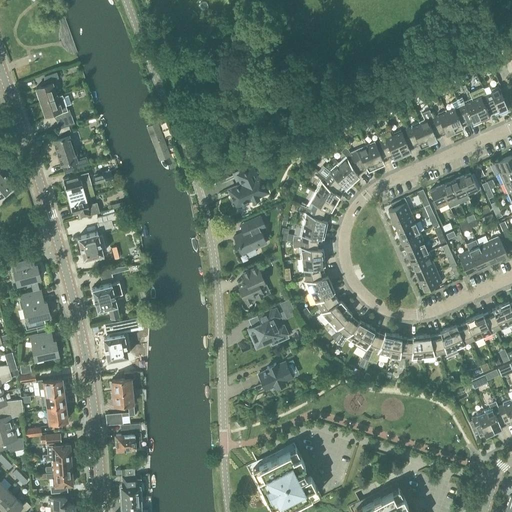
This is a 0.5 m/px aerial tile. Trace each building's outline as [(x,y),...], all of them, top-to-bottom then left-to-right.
[(490,62),(483,65),(488,75),(494,72),(491,64),(490,62)] [(41,101),(57,96),(51,80),(58,78),(57,72),(44,76),(44,82),(42,82),(42,85),(36,87),(41,101)] [(490,85),(483,88),(493,111),(498,108),(498,111),(509,105),(500,84),(491,88),(490,85)] [(483,88),(469,93),(471,97),(481,118),(489,115),(488,113),(493,111),(483,88)] [(57,96),(41,101),(45,115),(51,113),(52,115),(55,114),(58,119),(65,117),(67,125),(74,123),(69,109),(68,109),(66,105),(71,103),(68,95),(63,96),(62,94),(57,96)] [(464,101),(462,96),(456,98),(456,99),(467,122),(471,120),(472,122),(481,118),(471,97),(464,101)] [(445,108),(454,130),(463,126),(462,125),(467,122),(456,99),(449,102),(451,106),(445,108)] [(454,130),(445,108),(437,112),(437,114),(432,116),(440,134),(445,132),(446,134),(454,130)] [(440,134),(432,116),(430,111),(423,114),(425,117),(418,120),(428,142),(436,138),(436,136),(440,134)] [(406,128),(414,146),(419,144),(420,146),(428,142),(418,120),(410,124),(411,125),(406,128)] [(60,138),(53,139),(62,166),(63,166),(65,172),(89,165),(86,156),(78,158),(70,134),(72,134),(69,125),(56,129),(60,138)] [(172,159),(162,128),(153,131),(163,162),(172,159)] [(391,128),(377,134),(380,140),(388,158),(393,155),(393,157),(402,154),(392,132),(391,128)] [(414,146),(406,128),(401,130),(400,128),(392,132),(402,154),(410,150),(409,148),(414,146)] [(366,144),(376,165),(384,162),(383,160),(388,158),(380,140),(375,142),(374,140),(366,144)] [(376,165),(366,144),(355,149),(356,150),(351,153),(362,170),(367,167),(367,168),(368,169),(376,165)] [(362,170),(346,146),(341,151),(345,155),(337,163),(352,180),(359,175),(357,173),(362,170)] [(313,159),(309,150),(304,152),(308,161),(313,159)] [(498,172),(511,165),(511,153),(493,161),(498,172)] [(352,180),(337,163),(329,170),(323,165),(318,170),(325,176),(341,189),(344,185),(346,186),(352,180)] [(511,165),(498,172),(503,182),(511,177),(511,165)] [(480,166),(475,169),(478,176),(483,174),(480,166)] [(0,167),(0,194),(14,184),(0,167)] [(252,167),(238,174),(243,186),(230,192),(236,205),(252,198),(253,200),(259,198),(258,195),(259,195),(257,190),(265,186),(260,175),(256,176),(252,167)] [(102,172),(105,181),(114,179),(111,170),(102,172)] [(460,177),(467,194),(478,189),(470,171),(463,174),(464,175),(460,177)] [(93,175),(95,183),(105,180),(102,172),(93,175)] [(65,184),(66,191),(86,186),(86,185),(84,179),(81,180),(79,174),(68,177),(68,176),(62,178),(64,185),(65,184)] [(341,189),(325,176),(322,181),(321,179),(314,190),(335,202),(339,195),(338,193),(341,189)] [(449,180),(459,202),(469,197),(467,194),(460,177),(455,178),(455,177),(449,180)] [(507,192),(511,189),(511,177),(503,182),(507,192)] [(459,202),(449,180),(444,182),(444,184),(440,185),(448,203),(447,203),(449,206),(459,202)] [(487,180),(482,183),(485,190),(490,187),(487,180)] [(67,198),(69,205),(91,198),(95,197),(91,184),(86,186),(66,191),(68,198),(67,198)] [(437,207),(447,203),(448,203),(440,185),(436,187),(435,186),(429,189),(437,207)] [(490,187),(485,190),(488,197),(494,195),(490,187)] [(335,202),(314,190),(306,205),(308,206),(327,214),(329,208),(331,209),(335,202)] [(427,199),(424,191),(419,194),(422,201),(427,199)] [(390,203),(392,207),(406,201),(404,197),(390,203)] [(91,198),(69,205),(71,211),(72,211),(73,214),(80,212),(81,217),(100,212),(97,201),(92,203),(91,198)] [(496,200),(491,202),(494,209),(499,207),(496,200)] [(394,219),(411,211),(406,201),(392,207),(388,209),(391,215),(392,215),(394,219)] [(327,214),(308,206),(306,205),(300,203),(299,210),(305,211),(302,223),(325,228),(327,219),(325,219),(327,214)] [(428,214),(433,212),(429,203),(424,205),(428,214)] [(482,213),(490,210),(488,204),(480,208),(482,213)] [(499,207),(494,209),(497,217),(502,214),(499,207)] [(397,229),(415,221),(411,211),(394,219),(395,223),(394,223),(397,229)] [(99,231),(118,226),(114,212),(101,216),(102,221),(97,223),(99,231)] [(433,212),(428,214),(431,222),(437,220),(433,212)] [(493,218),(491,212),(484,216),(486,221),(493,218)] [(255,249),(254,247),(266,242),(260,229),(265,226),(260,215),(246,221),(249,229),(233,236),(241,253),(246,251),(247,253),(249,254),(251,254),(253,253),(254,252),(255,249)] [(475,218),(468,221),(471,228),(478,224),(475,218)] [(505,220),(500,222),(502,229),(508,227),(505,220)] [(415,221),(397,229),(399,235),(400,234),(402,238),(419,231),(415,221)] [(452,227),(449,221),(442,225),(444,230),(452,227)] [(468,221),(461,224),(465,231),(471,228),(468,221)] [(301,240),(321,241),(321,236),(323,236),(325,228),(302,223),(299,235),(293,234),(292,240),(301,240)] [(437,235),(442,232),(439,225),(434,227),(437,235)] [(508,227),(502,229),(506,237),(511,234),(508,227)] [(455,235),(453,229),(445,233),(448,238),(455,235)] [(103,253),(102,248),(97,231),(79,236),(77,237),(78,238),(80,245),(80,246),(81,249),(81,250),(81,249),(83,257),(83,258),(84,258),(94,255),(95,260),(104,258),(102,253),(103,253)] [(406,249),(424,241),(419,231),(402,238),(404,243),(403,243),(406,249)] [(442,232),(437,235),(440,242),(445,240),(442,232)] [(488,240),(495,257),(499,255),(500,256),(506,253),(498,235),(488,240)] [(465,243),(468,248),(476,266),(480,264),(480,265),(486,262),(478,244),(475,238),(465,243)] [(321,241),(301,240),(292,240),(293,246),(299,246),(300,258),(310,257),(324,255),(323,247),(322,247),(321,247),(321,241)] [(495,257),(488,240),(478,244),(486,262),(492,260),(491,259),(495,257)] [(424,241),(406,249),(408,255),(409,254),(411,258),(428,250),(424,241)] [(446,254),(451,252),(446,242),(441,244),(446,254)] [(476,266),(468,248),(457,253),(466,271),(472,269),(472,267),(476,266)] [(414,268),(433,260),(428,250),(411,258),(413,262),(412,263),(414,268)] [(450,264),(455,262),(451,252),(446,254),(450,264)] [(17,284),(40,277),(36,264),(33,264),(31,254),(11,260),(13,270),(17,284)] [(277,255),(269,258),(272,265),(280,262),(277,255)] [(305,275),(324,270),(322,264),(324,264),(325,264),(324,255),(310,257),(300,258),(301,270),(303,270),(305,275)] [(433,260),(414,268),(417,274),(418,274),(420,278),(437,270),(433,260)] [(455,262),(450,264),(455,276),(460,274),(455,262)] [(257,265),(243,272),(247,283),(239,286),(246,302),(264,294),(259,284),(265,282),(257,265)] [(96,271),(98,277),(109,275),(107,269),(96,271)] [(324,270),(305,275),(306,280),(304,281),(309,292),(331,282),(327,274),(327,275),(325,275),(324,270)] [(437,270),(420,278),(422,282),(421,283),(423,289),(442,281),(437,270)] [(119,281),(117,281),(111,283),(92,288),(92,287),(91,288),(91,289),(92,289),(93,296),(93,297),(94,297),(94,300),(94,301),(95,301),(97,308),(96,308),(97,309),(98,309),(108,306),(110,316),(119,313),(116,304),(114,295),(122,293),(119,281)] [(331,282),(309,292),(314,303),(316,302),(319,307),(335,296),(332,291),(334,290),(331,282)] [(40,288),(20,293),(23,307),(27,321),(34,319),(36,326),(46,324),(44,317),(49,315),(46,301),(43,302),(40,288)] [(328,321),(346,305),(340,299),(338,300),(335,296),(319,307),(322,311),(320,312),(328,321)] [(289,298),(280,303),(287,318),(294,315),(292,311),(294,310),(289,298)] [(508,300),(500,304),(510,325),(511,324),(511,300),(509,302),(508,300)] [(492,309),(488,311),(496,330),(501,327),(501,329),(510,325),(500,304),(491,307),(492,309)] [(346,305),(328,321),(336,330),(337,329),(342,332),(354,317),(350,313),(351,312),(352,312),(346,305)] [(271,309),(258,315),(262,323),(258,325),(258,324),(248,328),(254,341),(258,339),(261,344),(270,340),(272,344),(279,341),(277,337),(287,333),(283,325),(278,327),(274,318),(279,316),(276,308),(271,310),(271,309)] [(482,311),(474,315),(483,337),(491,333),(491,332),(496,330),(488,311),(483,314),(482,311)] [(466,321),(461,323),(469,341),(474,339),(475,341),(483,337),(474,315),(465,319),(466,321)] [(111,326),(107,327),(108,334),(109,334),(110,335),(104,336),(103,336),(103,338),(103,337),(105,345),(104,345),(105,346),(106,349),(105,349),(105,350),(106,350),(107,357),(107,358),(108,358),(114,357),(114,358),(113,358),(114,366),(131,363),(129,353),(127,353),(123,333),(122,333),(122,332),(125,331),(125,334),(140,331),(138,324),(141,323),(139,316),(111,321),(111,326)] [(355,343),(367,323),(360,318),(360,319),(359,320),(354,317),(342,332),(336,339),(341,344),(346,338),(355,343)] [(367,323),(355,343),(365,349),(362,356),(368,359),(372,350),(379,331),(374,329),(374,328),(375,327),(367,323)] [(456,323),(447,327),(457,349),(465,345),(464,343),(469,341),(461,323),(457,325),(456,323)] [(38,333),(30,335),(32,345),(35,359),(58,354),(55,340),(52,340),(50,330),(49,330),(49,326),(37,329),(38,333)] [(440,332),(435,334),(435,336),(440,353),(445,352),(446,354),(457,349),(448,330),(447,327),(439,330),(440,331),(440,332)] [(388,356),(393,333),(385,331),(384,333),(379,331),(372,350),(368,359),(376,362),(379,354),(388,356)] [(393,333),(388,356),(400,358),(400,357),(406,357),(406,349),(407,337),(401,337),(401,335),(401,334),(393,333)] [(429,333),(421,334),(421,342),(423,358),(435,356),(435,355),(440,353),(435,336),(435,334),(430,335),(429,334),(429,333)] [(412,337),(407,337),(406,349),(406,357),(411,357),(411,359),(423,358),(421,342),(421,334),(412,335),(412,337)] [(267,368),(258,372),(266,389),(275,386),(276,388),(286,383),(285,381),(294,378),(286,360),(278,363),(277,362),(266,366),(267,368)] [(29,362),(19,363),(20,371),(30,370),(29,362)] [(488,362),(481,365),(484,370),(490,367),(488,362)] [(0,373),(10,371),(8,364),(0,364),(0,373)] [(506,365),(499,368),(502,375),(509,372),(506,365)] [(357,368),(353,375),(361,378),(363,372),(357,368)] [(0,392),(3,391),(0,383),(11,377),(10,371),(0,373),(0,392)] [(34,371),(19,374),(20,382),(36,379),(34,371)] [(112,391),(132,389),(131,378),(135,377),(134,371),(124,372),(124,378),(111,379),(111,381),(110,381),(110,386),(112,386),(112,391)] [(491,371),(486,374),(488,380),(494,377),(491,371)] [(453,375),(448,377),(452,384),(457,382),(453,375)] [(39,394),(45,393),(63,391),(63,390),(64,389),(63,385),(62,384),(61,378),(44,380),(43,378),(37,379),(39,394)] [(477,378),(472,380),(476,388),(481,386),(477,378)] [(132,389),(112,391),(112,392),(111,392),(111,398),(113,398),(114,404),(127,403),(128,411),(105,413),(106,424),(123,423),(122,416),(135,415),(133,402),(132,389)] [(3,391),(0,392),(0,410),(22,404),(21,398),(5,400),(3,391)] [(45,393),(39,394),(41,404),(47,403),(47,407),(65,405),(65,403),(66,401),(65,398),(64,397),(63,391),(45,393)] [(498,405),(506,424),(511,421),(511,424),(511,423),(511,401),(510,398),(502,402),(503,403),(498,405)] [(498,405),(496,400),(488,404),(490,407),(484,410),(494,431),(502,428),(501,426),(506,424),(498,405)] [(0,429),(13,426),(10,418),(23,412),(22,404),(0,410),(0,429)] [(65,405),(47,407),(48,416),(46,416),(47,422),(67,419),(66,413),(67,412),(67,408),(65,407),(65,405)] [(494,431),(484,410),(476,413),(477,415),(471,417),(472,420),(469,421),(475,433),(478,432),(479,435),(484,433),(485,435),(494,431)] [(120,424),(121,432),(141,430),(140,422),(120,424)] [(41,425),(24,428),(25,435),(42,432),(41,425)] [(13,426),(0,429),(0,442),(7,441),(9,451),(24,448),(22,436),(16,437),(13,426)] [(116,448),(140,446),(139,439),(141,439),(141,430),(121,432),(121,434),(115,434),(116,441),(115,442),(115,445),(116,446),(116,448)] [(256,460),(246,465),(269,511),(290,511),(321,496),(310,474),(313,473),(310,468),(307,462),(305,463),(294,441),(289,432),(251,451),(256,460)] [(41,444),(61,442),(60,433),(41,434),(41,444)] [(45,456),(45,457),(53,456),(70,455),(69,450),(71,450),(70,445),(69,445),(69,443),(47,444),(47,453),(42,453),(43,456),(45,456)] [(33,454),(27,457),(30,462),(36,459),(33,454)] [(54,470),(71,469),(70,463),(72,463),(71,457),(70,457),(70,455),(53,456),(54,464),(46,465),(46,470),(54,469),(54,470)] [(6,459),(2,463),(8,468),(12,464),(6,459)] [(18,478),(22,474),(16,468),(12,472),(18,478)] [(71,469),(54,470),(54,472),(46,472),(47,477),(54,477),(55,485),(72,483),(72,482),(73,482),(73,476),(71,476),(71,469)] [(395,478),(392,472),(354,491),(359,500),(349,505),(352,511),(415,511),(413,508),(410,502),(408,504),(397,483),(395,478)] [(120,497),(139,496),(139,488),(143,488),(143,482),(139,483),(139,482),(134,483),(133,479),(140,479),(140,473),(122,475),(122,483),(121,483),(121,490),(120,491),(120,497)] [(22,474),(18,478),(23,484),(27,480),(22,474)] [(7,488),(0,495),(0,506),(2,509),(15,496),(7,488)] [(15,496),(2,509),(5,511),(23,511),(30,505),(26,501),(22,504),(15,496)] [(66,496),(47,497),(48,505),(50,505),(50,511),(74,511),(74,503),(66,503),(66,496)] [(139,496),(120,497),(120,503),(122,504),(122,511),(140,510),(144,510),(144,504),(140,504),(139,496)]
